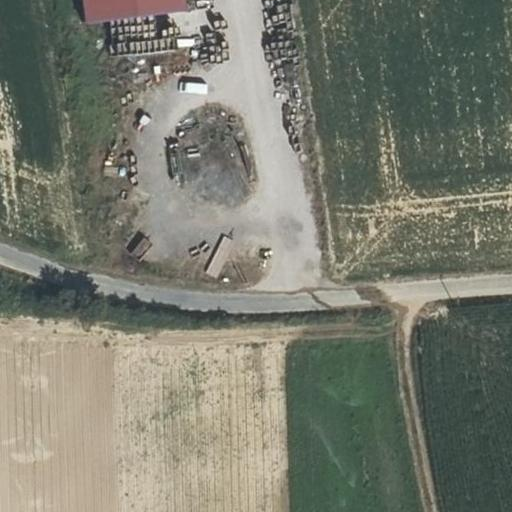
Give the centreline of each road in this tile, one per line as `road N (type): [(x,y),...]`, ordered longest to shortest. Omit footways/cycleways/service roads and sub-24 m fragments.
road 1 (tertiary): [(511,289),(265,305),(98,287),(0,251)]
road 2 (track): [(435,511),(403,346),(415,295)]
